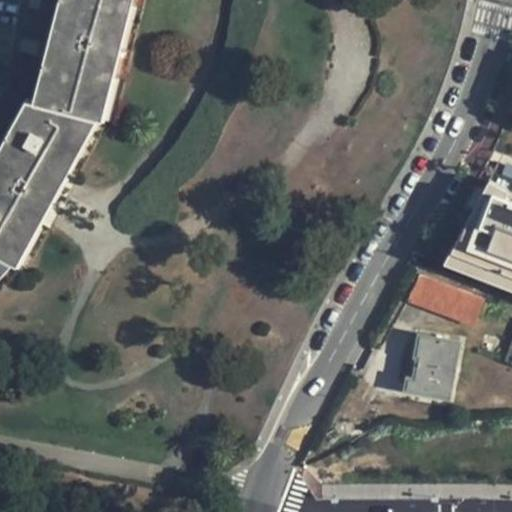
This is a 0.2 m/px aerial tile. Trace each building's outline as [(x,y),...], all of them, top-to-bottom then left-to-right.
[(0,260),(6,254),(12,257),(90,113),(114,118),(142,0),(58,0),(34,98),(25,96),(0,143),(0,260)] [(492,188),(484,186),(469,214),(480,218),(492,188)] [(511,196),(492,188),(480,218),(469,214),(451,248),(511,271),(511,196)] [(511,271),(451,248),(446,258),(511,283),(511,271)] [(421,274),(407,301),(475,325),(485,297),(421,274)] [(415,375),(412,389),(450,396),(460,341),(419,333),(415,357),(418,357),(415,375)] [(405,388),(412,389),(415,375),(407,374),(405,388)]
